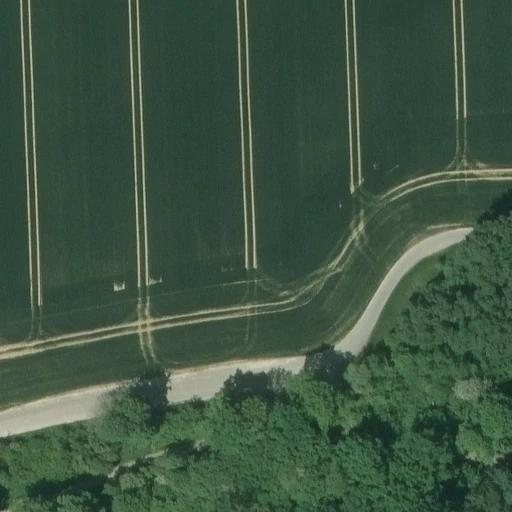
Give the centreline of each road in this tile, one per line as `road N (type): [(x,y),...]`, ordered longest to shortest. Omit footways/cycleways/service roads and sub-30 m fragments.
road 1 (track): [(259,374),(335,369),(365,339),(420,250),(461,237),(511,235)]
road 2 (track): [(0,425),(259,374)]
